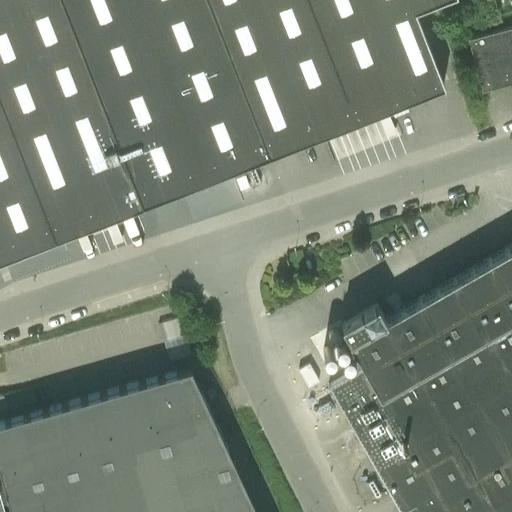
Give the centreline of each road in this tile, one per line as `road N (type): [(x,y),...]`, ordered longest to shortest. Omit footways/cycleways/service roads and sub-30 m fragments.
road 1 (unclassified): [(217,245),(511,142)]
road 2 (unclassified): [(334,511),(217,245)]
road 3 (unclassified): [(0,317),(217,245)]
